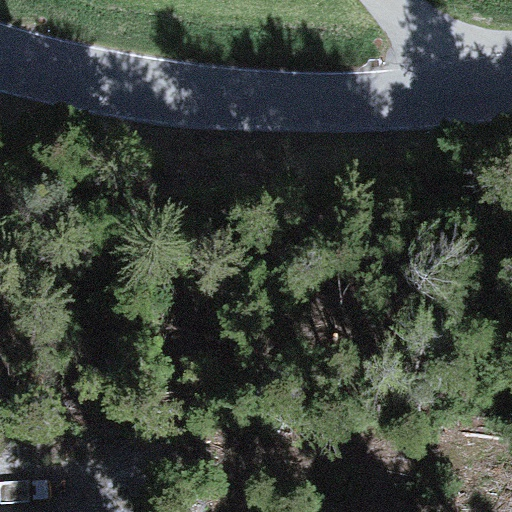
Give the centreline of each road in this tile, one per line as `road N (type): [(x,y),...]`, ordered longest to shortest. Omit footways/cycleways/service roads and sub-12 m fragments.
road 1 (tertiary): [(0,56),(180,97),(257,103),(399,99),(483,86)]
road 2 (residential): [(382,0),(483,86)]
